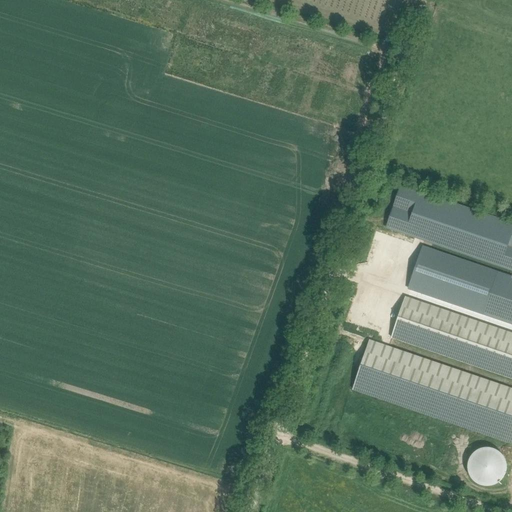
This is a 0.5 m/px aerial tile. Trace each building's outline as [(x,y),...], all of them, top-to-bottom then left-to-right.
[(511,269),(511,224),(400,186),(387,226),(511,269)] [(407,287),(511,322),(511,275),(422,245),(407,287)] [(390,337),(511,378),(511,331),(405,295),(390,337)] [(352,389),(371,395),(511,443),(511,388),(368,340),(352,389)] [(486,486),(488,486),(489,486),(491,485),(493,485),(494,485),(496,484),(497,483),(499,482),(500,481),(501,480),(503,479),(504,477),(504,476),(505,474),(506,473),(506,471),(507,470),(507,468),(507,466),(507,464),(507,463),(506,461),(506,459),(505,458),(504,456),(504,455),(503,454),(501,452),(500,451),(499,450),(497,449),(496,448),(494,448),(493,447),(491,447),(489,447),(488,447),(486,447),(484,447),(482,447),(481,448),(479,448),(478,449),(476,450),(475,451),(474,452),(473,454),(472,455),(471,456),(470,458),(469,459),(469,461),(468,463),(468,464),(468,466),(468,468),(468,470),(469,471),(469,473),(470,474),(471,476),(472,477),(473,479),(474,480),(475,481),(476,482),(478,483),(479,484),(481,485),(482,485),(484,485),(486,486)]
